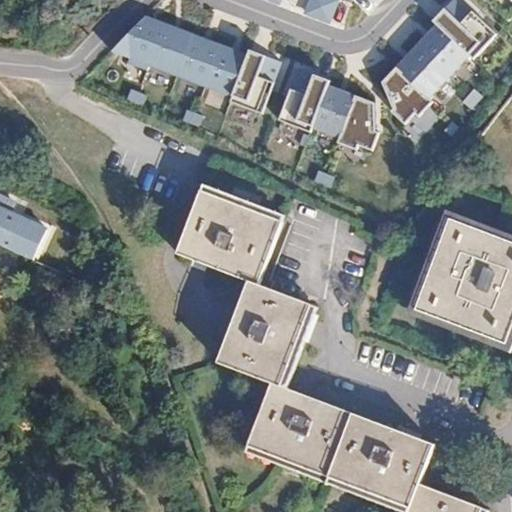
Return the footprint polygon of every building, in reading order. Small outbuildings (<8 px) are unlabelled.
[(338,27),(349,2),(344,0),(309,0),(304,12),(338,27)] [(504,29),(473,0),(455,0),(440,16),(444,20),(444,19),(463,37),(477,50),(481,54),(504,29)] [(511,0),(495,0),(511,15),(511,0)] [(175,17),(156,10),(122,46),(140,53),(138,57),(157,64),(159,60),(175,17)] [(203,28),(175,17),(159,60),(186,70),(203,28)] [(463,37),(444,19),(444,20),(424,41),(457,72),(477,50),(463,37)] [(230,38),(203,28),(186,70),(214,81),(230,38)] [(257,49),(230,38),(214,81),(239,90),(258,49),(257,49)] [(457,72),(424,41),(404,62),(426,83),(437,93),(457,72)] [(257,49),(258,49),(239,90),(243,92),(241,96),(273,109),(293,58),(259,44),(257,49)] [(330,91),(336,79),(337,79),(339,75),(306,62),(285,115),(317,127),(319,123),(330,91)] [(426,83),(404,62),(390,76),(401,102),(398,105),(404,110),(412,118),(423,107),(428,111),(441,97),(437,93),(426,83)] [(350,122),(364,90),(337,79),(336,79),(330,91),(319,123),(346,133),(350,122)] [(136,93),(152,100),(157,89),(141,82),(136,93)] [(481,82),(469,94),(478,103),(490,90),(481,82)] [(382,97),(364,90),(350,122),(346,133),(344,138),(363,145),(365,141),(379,146),(387,126),(383,125),(382,97)] [(207,124),(211,113),(195,106),(190,117),(207,124)] [(455,111),(442,124),(451,132),(463,119),(455,111)] [(322,173),(338,180),(343,169),(327,162),(322,173)] [(257,287),(265,290),(289,226),(210,196),(186,260),(215,271),(257,287)] [(52,230),(0,206),(0,245),(38,262),(52,230)] [(511,240),(456,219),(421,312),(511,347),(511,240)] [(265,290),(257,287),(226,368),(277,388),(288,391),(310,332),(319,310),(265,290)] [(334,481),(357,418),(308,399),(288,391),(277,388),(254,451),(334,481)] [(417,511),(426,489),(441,449),(391,430),(357,418),(334,481),(417,511)] [(485,511),(426,489),(417,511),(485,511)]
